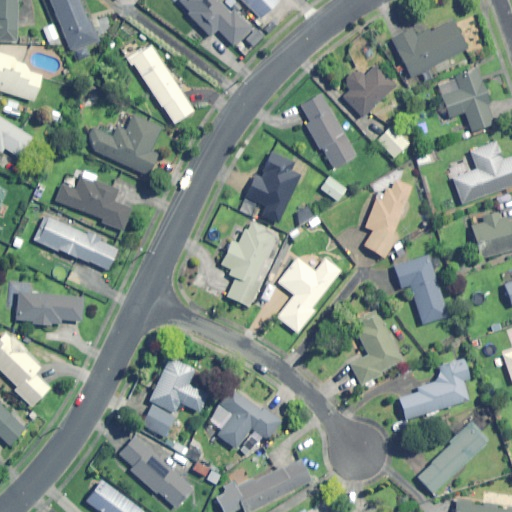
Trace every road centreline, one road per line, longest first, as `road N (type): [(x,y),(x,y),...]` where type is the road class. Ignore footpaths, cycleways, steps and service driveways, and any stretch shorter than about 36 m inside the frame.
road 1 (residential): [(142,296),(245,107),(312,39),(373,0)]
road 2 (residential): [(142,296),(276,365),(361,452)]
road 3 (residential): [(1,511),(71,439),(142,296)]
